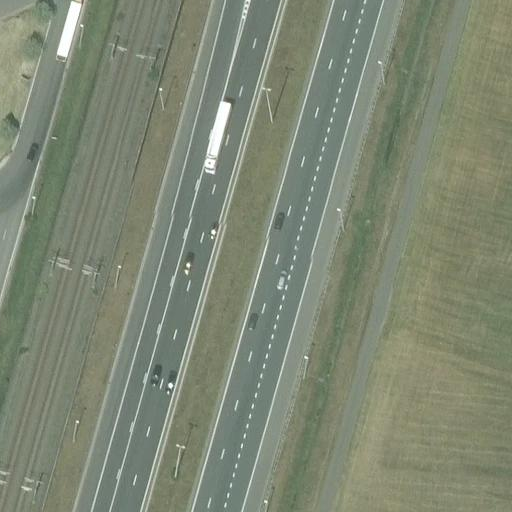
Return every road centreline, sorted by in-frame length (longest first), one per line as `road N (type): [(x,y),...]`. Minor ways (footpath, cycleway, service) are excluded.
road 1 (unclassified): [(321,511),(462,0)]
road 2 (motorway): [(199,194),(111,511)]
road 3 (motorway): [(212,511),(296,225)]
road 4 (motorway): [(296,225),(370,0)]
road 5 (motorway): [(296,225),(359,0)]
road 6 (unclassified): [(3,218),(71,0)]
road 7 (motorway): [(257,0),(199,194)]
road 8 (motorway): [(241,0),(199,194)]
